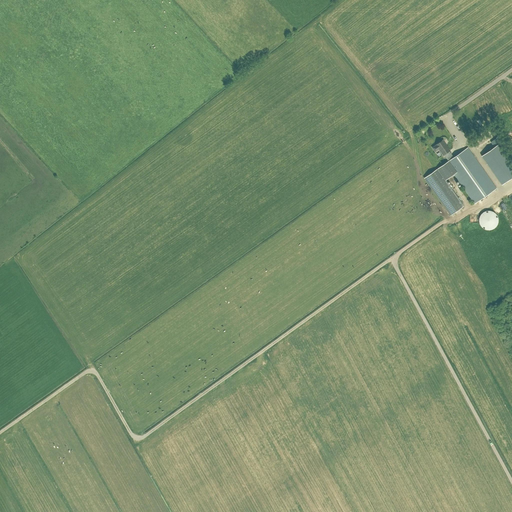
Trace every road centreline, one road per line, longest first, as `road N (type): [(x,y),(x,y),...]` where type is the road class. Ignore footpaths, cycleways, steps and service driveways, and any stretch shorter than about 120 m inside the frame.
road 1 (track): [(439,222),(146,435),(131,433),(89,370),(0,433)]
road 2 (track): [(391,257),(511,481)]
